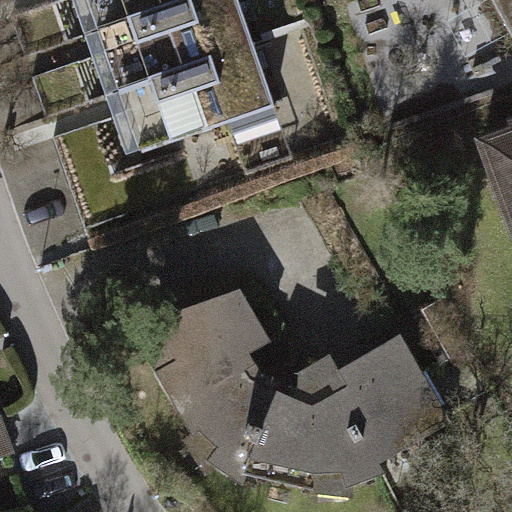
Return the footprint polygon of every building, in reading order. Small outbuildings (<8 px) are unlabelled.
[(67,0),(83,42),(201,0),(67,0)] [(223,0),(201,0),(83,42),(103,101),(242,52),(223,0)] [(511,56),(511,0),(481,0),(510,58),(511,56)] [(242,52),(103,101),(126,165),(265,116),(242,52)] [(511,140),(468,156),(503,250),(511,247),(511,140)] [(247,296),(139,348),(214,471),(357,501),(461,433),(416,341),(329,386),(274,358),(247,296)]
